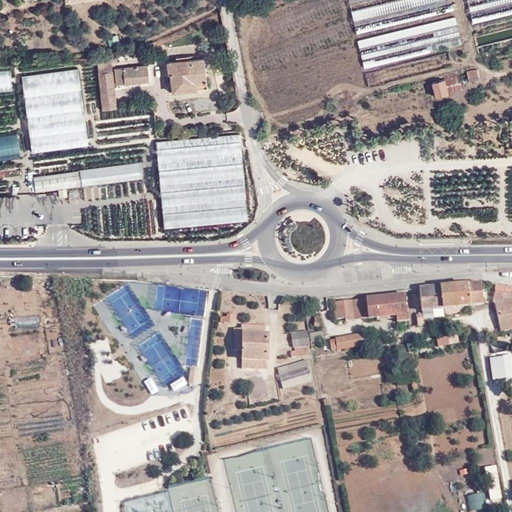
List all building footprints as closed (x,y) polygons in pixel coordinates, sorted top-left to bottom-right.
[(453,0),(352,0),(358,27),(455,8),(453,0)] [(511,0),(471,0),(476,20),(511,11),(511,0)] [(456,15),(359,35),(364,59),(422,47),(461,38),(456,15)] [(108,43),(119,40),(117,32),(106,35),(108,43)] [(448,47),(364,65),(367,78),(450,59),(448,47)] [(112,60),(98,61),(99,72),(103,109),(118,107),(112,60)] [(208,61),(169,65),(170,79),(174,79),(175,98),(211,94),(208,61)] [(116,66),(117,82),(150,79),(149,63),(116,66)] [(79,69),(22,77),(34,156),(90,148),(79,69)] [(477,69),(466,72),(468,81),(467,81),(468,85),(480,82),(477,69)] [(448,91),(463,87),(459,72),(444,75),(448,91)] [(433,85),(436,98),(448,95),(445,82),(433,85)] [(17,131),(0,133),(0,157),(21,154),(17,131)] [(240,135),(156,143),(164,229),(249,221),(240,135)] [(37,193),(142,178),(139,160),(104,165),(37,176),(34,176),(37,193)] [(440,285),(442,308),(481,304),(479,282),(440,285)] [(440,285),(419,288),(421,309),(442,308),(440,285)] [(492,298),(499,332),(511,328),(511,287),(496,285),(492,298)] [(406,293),(334,300),(335,318),(345,317),(345,321),(394,316),(395,321),(408,320),(406,293)] [(228,317),(221,316),(221,322),(233,323),(234,315),(229,314),(228,317)] [(264,333),(265,325),(242,324),(242,329),(235,329),(235,350),(242,351),(242,367),(268,369),(268,333),(264,333)] [(310,342),(323,341),(322,330),(309,331),(310,342)] [(310,345),(308,331),(291,333),(293,347),(305,345),(310,345)] [(363,333),(337,338),(337,340),(330,341),(332,350),(337,349),(338,351),(365,346),(363,333)] [(436,336),(437,344),(458,342),(457,334),(436,336)] [(305,345),(293,347),(294,352),(290,353),(290,358),(307,356),(305,345)] [(495,381),(511,377),(511,350),(490,354),(495,381)] [(305,360),(276,367),(281,387),(309,379),(305,360)] [(488,499),(500,498),(497,464),(485,465),(488,499)] [(463,494),(464,509),(486,508),(485,492),(463,494)]
